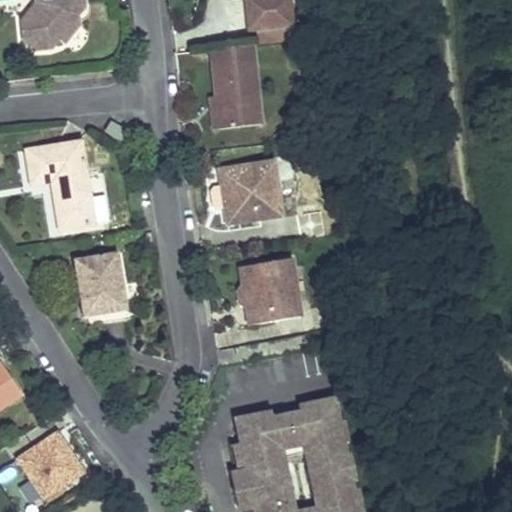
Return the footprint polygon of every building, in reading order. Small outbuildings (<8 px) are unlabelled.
[(83,13),(81,0),(40,0),(41,3),(35,9),(27,18),(36,32),(20,47),(31,57),(48,56),(56,46),(62,51),(77,33),(70,26),(68,17),(79,16),(83,13)] [(287,0),(243,4),(246,37),(290,33),(287,0)] [(36,32),(27,18),(18,27),(20,47),(36,32)] [(252,66),(251,52),(208,56),(210,70),(252,66)] [(258,130),(252,66),(210,70),(213,103),(216,134),(258,130)] [(216,134),(213,103),(206,104),(209,135),(216,134)] [(132,137),(114,123),(106,134),(123,148),(132,137)] [(93,231),(83,146),(24,153),(28,189),(51,186),(59,185),(61,196),(52,197),(57,236),(93,231)] [(222,214),(224,231),(281,222),(273,164),(215,172),(218,188),(210,190),(207,193),(210,213),(214,215),(222,214)] [(94,222),(105,221),(104,172),(92,172),(94,222)] [(61,196),(59,185),(51,186),(52,197),(61,196)] [(123,316),(115,259),(68,265),(76,324),(90,322),(91,331),(133,324),(132,315),(123,316)] [(288,263),(236,271),(239,289),(234,296),(236,306),(242,312),(244,321),(249,320),(251,329),(277,325),(275,317),(296,314),(288,263)] [(296,314),(275,317),(277,325),(297,321),(296,314)] [(0,408),(20,396),(0,364),(0,408)] [(247,478),(228,481),(231,498),(241,510),(241,511),(249,511),(253,511),(351,511),(350,507),(345,508),(343,497),(341,487),(338,471),(343,470),(339,455),(338,446),(334,427),(329,403),(306,408),(307,415),(256,425),(255,419),(231,424),(236,450),(238,460),(243,459),(246,471),(247,478)] [(345,445),(341,425),(334,427),(338,446),(345,445)] [(49,498),(81,477),(55,437),(23,458),(49,498)] [(246,471),(243,459),(238,460),(236,450),(230,451),(234,473),(246,471)] [(353,485),(347,454),(339,455),(343,470),(338,471),(341,487),(353,485)] [(358,511),(355,495),(343,497),(345,508),(350,507),(351,511),(358,511)] [(241,510),(231,498),(228,498),(231,511),(241,510)]
